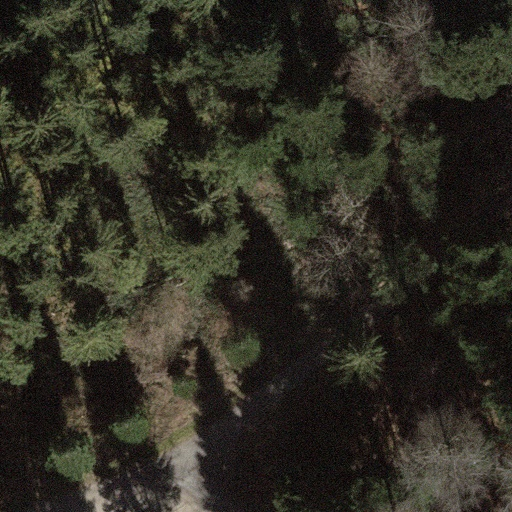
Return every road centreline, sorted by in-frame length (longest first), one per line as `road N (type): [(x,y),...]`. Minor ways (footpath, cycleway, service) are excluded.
road 1 (track): [(511,204),(191,468),(113,511)]
road 2 (track): [(203,511),(191,468),(252,511)]
